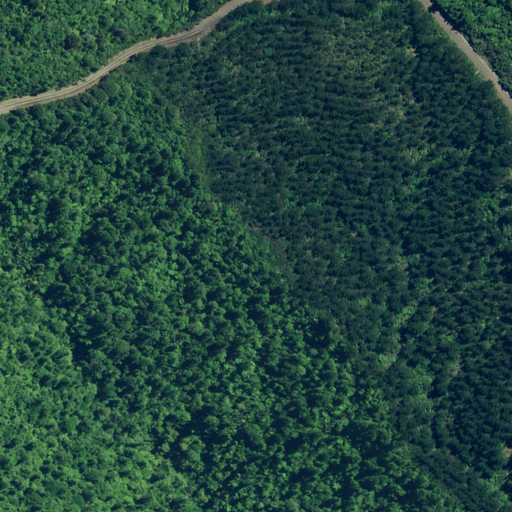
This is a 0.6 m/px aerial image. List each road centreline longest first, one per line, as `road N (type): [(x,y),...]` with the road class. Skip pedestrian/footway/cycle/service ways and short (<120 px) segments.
road 1 (unclassified): [(256,0),(129,52),(57,94),(0,107)]
road 2 (track): [(422,0),(511,113)]
